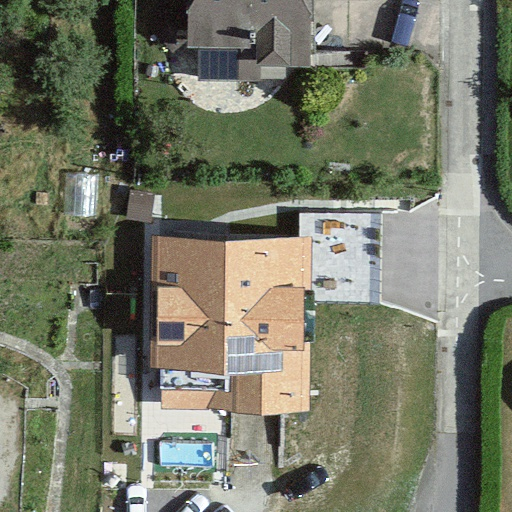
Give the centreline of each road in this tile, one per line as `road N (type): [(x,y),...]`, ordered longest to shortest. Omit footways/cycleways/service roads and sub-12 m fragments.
road 1 (residential): [(468,0),(464,287)]
road 2 (residential): [(464,287),(453,511)]
